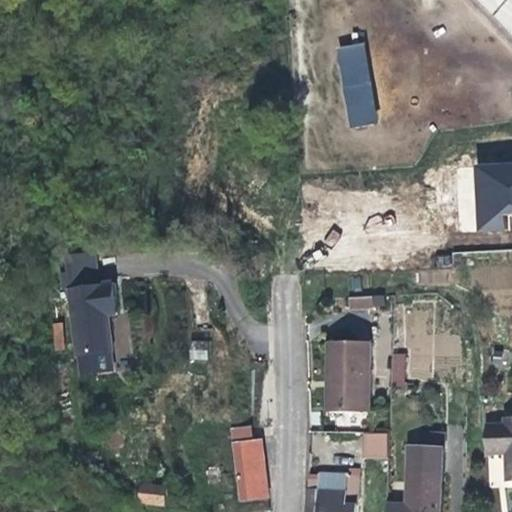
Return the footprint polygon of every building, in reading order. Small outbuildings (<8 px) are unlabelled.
[(363,45),(335,50),(348,128),(376,123),(363,45)] [(511,232),(511,163),(476,165),(478,234),(511,232)] [(459,232),(475,231),(472,166),(456,167),(459,232)] [(117,314),(114,283),(68,288),(78,378),(115,373),(108,315),(117,314)] [(369,294),(348,295),(349,307),(369,307),(369,294)] [(331,411),(371,412),(372,343),(329,342),(327,378),(332,379),(331,411)] [(391,353),(391,387),(406,387),(406,353),(391,353)] [(511,482),(511,417),(504,418),(504,424),(485,424),(486,455),(505,455),(505,482),(511,482)] [(237,499),(265,496),(261,438),(250,438),(248,425),(231,427),(237,499)] [(387,458),(387,433),(363,433),(363,458),(387,458)] [(388,502),(387,511),(443,511),(443,443),(410,443),(410,503),(388,502)] [(318,489),(307,488),(305,511),(358,511),(360,477),(318,475),(318,489)] [(138,504),(164,504),(164,484),(138,484),(138,504)]
